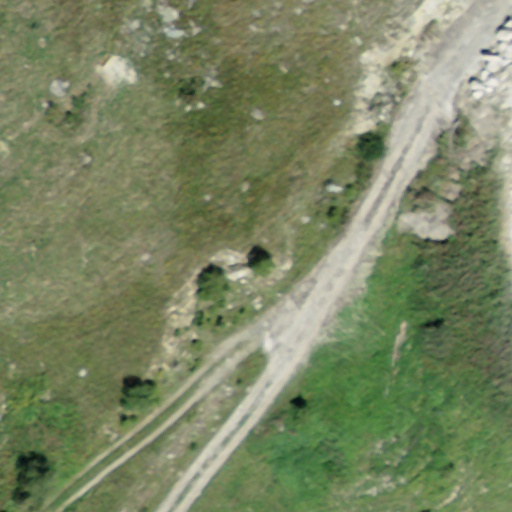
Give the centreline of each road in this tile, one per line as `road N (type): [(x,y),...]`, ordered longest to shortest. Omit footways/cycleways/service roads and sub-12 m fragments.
road 1 (track): [(499,0),(185,511)]
road 2 (track): [(48,511),(213,368),(334,278)]
